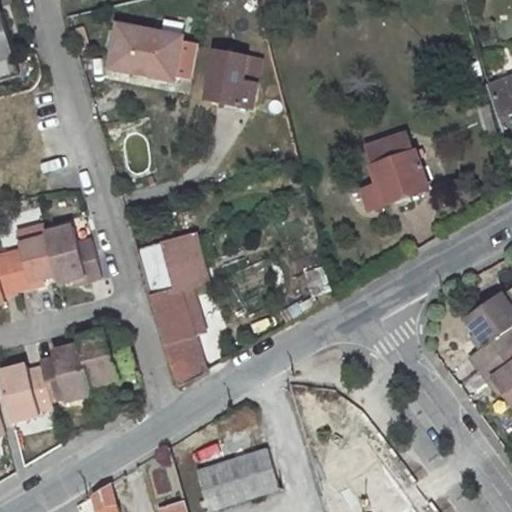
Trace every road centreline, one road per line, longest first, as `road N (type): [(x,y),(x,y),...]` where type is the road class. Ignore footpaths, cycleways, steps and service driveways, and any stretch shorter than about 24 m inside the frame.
road 1 (residential): [(134,299),(43,0)]
road 2 (residential): [(369,306),(511,505)]
road 3 (unclassified): [(176,426),(369,306)]
road 4 (unclassified): [(31,511),(176,426)]
road 5 (unclassified): [(369,306),(511,227)]
road 6 (unknown): [(312,511),(270,368)]
road 7 (residential): [(134,299),(0,337)]
road 8 (residential): [(176,426),(134,299)]
